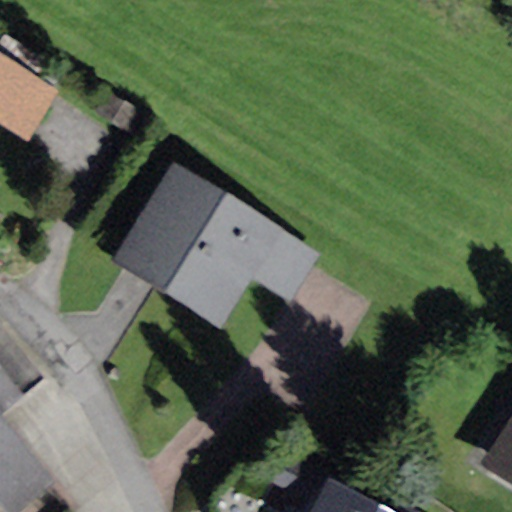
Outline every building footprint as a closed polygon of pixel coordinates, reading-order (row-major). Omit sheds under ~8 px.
[(56,90),(0,55),(0,124),(24,140),(56,90)] [(319,254),(174,165),(115,260),(223,326),(252,279),(289,302),(319,254)] [(0,507),(3,511),(15,511),(55,479),(2,415),(24,397),(21,394),(42,377),(0,326),(0,507)] [(511,415),(480,466),(511,486),(511,415)] [(307,499),(321,476),(283,454),(269,477),(307,499)] [(389,510),(327,477),(308,511),(420,511),(395,498),(389,510)]
